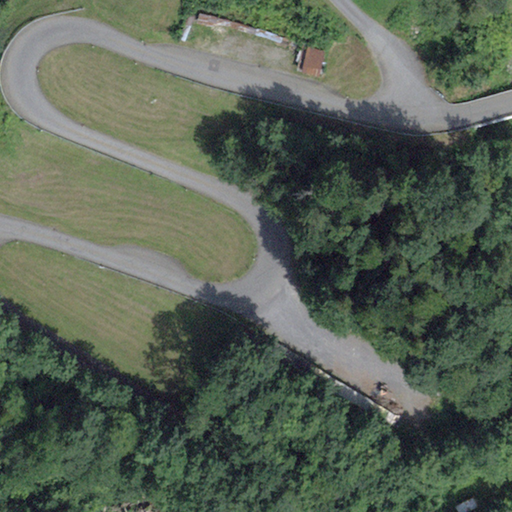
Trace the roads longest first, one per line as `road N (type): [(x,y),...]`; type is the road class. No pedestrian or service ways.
road 1 (unclassified): [(511,104),(406,118),(178,66),(84,31),(50,35),(30,49),(18,74),(23,102),(50,123),(262,215),(277,251),(256,289),(230,294),(0,225)]
road 2 (track): [(0,291),(45,336),(311,511)]
road 3 (track): [(256,289),(385,371),(511,410)]
